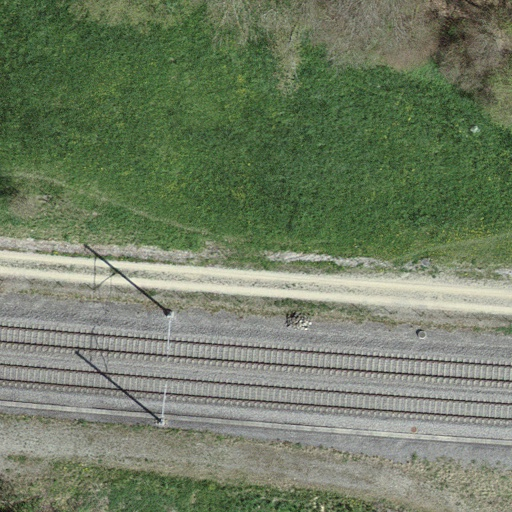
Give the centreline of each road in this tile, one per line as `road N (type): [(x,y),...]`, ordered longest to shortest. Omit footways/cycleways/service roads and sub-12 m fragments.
road 1 (track): [(0,437),(360,476),(483,511)]
road 2 (track): [(282,285),(0,261)]
road 3 (track): [(511,301),(282,285)]
